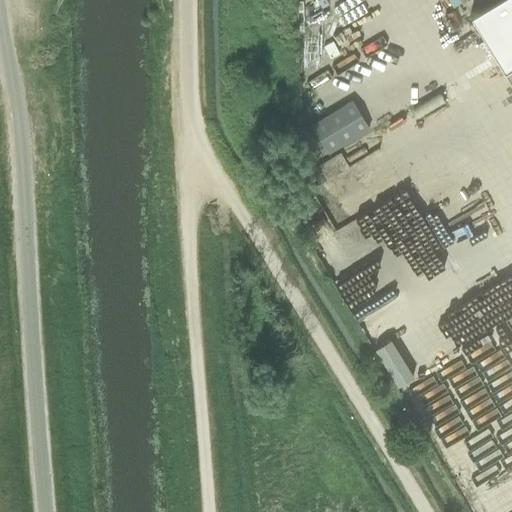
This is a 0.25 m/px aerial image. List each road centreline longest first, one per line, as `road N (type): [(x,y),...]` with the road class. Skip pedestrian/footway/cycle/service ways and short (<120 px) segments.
road 1 (unclassified): [(44,511),(0,14)]
road 2 (track): [(188,145),(229,192),(424,511)]
road 3 (track): [(206,511),(188,145)]
road 4 (unknown): [(511,203),(475,124),(437,0)]
road 5 (track): [(188,145),(185,0)]
